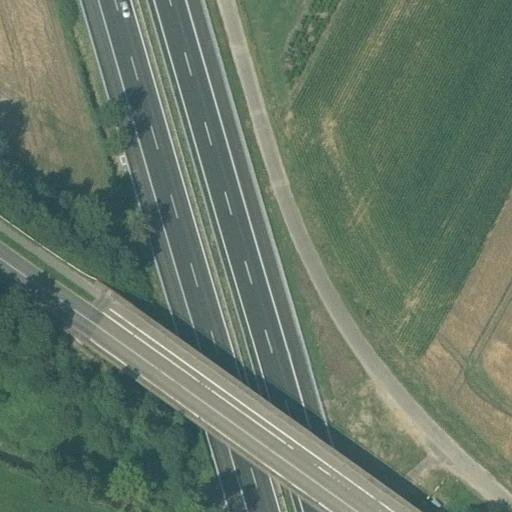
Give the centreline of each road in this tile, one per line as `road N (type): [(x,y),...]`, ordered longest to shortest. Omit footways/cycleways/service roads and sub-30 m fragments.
road 1 (unclassified): [(511,503),(395,393),(330,300),(296,226),(229,0)]
road 2 (motorway): [(313,511),(166,0)]
road 3 (motorway): [(111,0),(255,511)]
road 4 (secondary): [(344,511),(0,269)]
